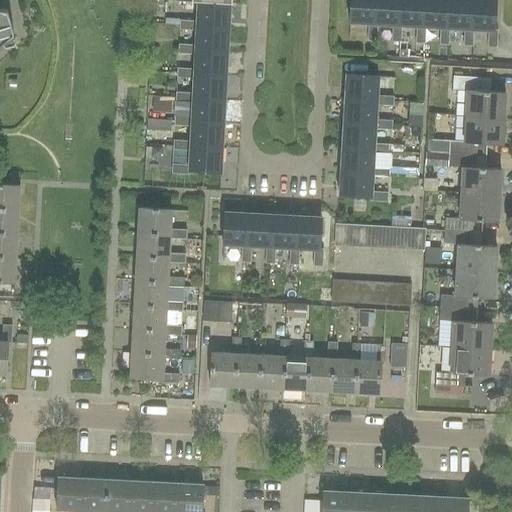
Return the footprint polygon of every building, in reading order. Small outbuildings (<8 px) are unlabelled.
[(370,22),(369,38),(369,41),(378,41),(379,23),(375,22),(375,0),(351,0),(350,21),(370,22)] [(379,23),(394,23),(393,42),(401,42),(402,24),(399,24),(400,0),(375,0),(375,22),(379,23)] [(423,25),(424,0),(400,0),(399,24),(402,24),(418,25),(417,43),(426,44),(427,26),(423,25)] [(447,27),(448,0),(424,0),(423,25),(427,26),(442,26),(441,45),(450,46),(451,27),(447,27)] [(473,0),(448,0),(447,27),(451,27),(466,28),(465,47),(474,48),(475,28),(472,28),(473,0)] [(475,28),(490,29),(489,45),(489,48),(497,48),(498,28),(496,28),(497,0),(473,0),(472,28),(475,28)] [(229,27),(230,3),(198,2),(197,22),(181,21),(180,30),(197,31),(197,26),(229,27)] [(0,44),(14,33),(7,9),(0,8),(0,44)] [(197,26),(197,31),(196,45),(179,44),(179,53),(195,54),(196,50),(227,51),(229,27),(197,26)] [(177,77),(194,78),(194,74),(226,75),(227,51),(196,50),(195,54),(194,70),(178,69),(177,77)] [(224,99),(226,75),(194,74),(194,78),(193,92),(177,91),(176,100),(192,101),(193,98),(224,99)] [(379,100),(379,104),(395,105),(396,96),(379,95),(380,75),(348,74),(346,98),(379,100)] [(467,115),(505,118),(506,93),(483,92),(483,78),(454,76),(453,88),(468,88),(467,115)] [(153,98),(152,112),(170,113),(171,99),(153,98)] [(191,122),(223,123),(224,99),(193,98),(192,101),(192,116),(175,115),(175,124),(191,125),(191,122)] [(379,100),(346,98),(345,122),(378,124),(377,127),(394,128),(394,120),(378,119),(379,104),(379,100)] [(503,145),(505,118),(467,115),(465,140),(450,139),(450,153),(479,155),(480,144),(503,145)] [(410,117),(409,127),(421,128),(422,118),(410,117)] [(148,120),(148,130),(159,130),(159,121),(148,120)] [(222,147),(223,123),(191,122),(191,125),(190,140),(174,139),(174,148),(190,149),(190,146),(222,147)] [(345,122),(343,146),(376,148),(376,151),(392,152),(393,143),(376,142),(377,127),(378,124),(345,122)] [(190,146),(190,149),(189,164),(173,164),(172,172),(190,173),(190,170),(220,171),(222,147),(190,146)] [(376,148),(343,146),(342,170),(375,172),(375,175),(391,176),(391,167),(375,166),(376,151),(376,148)] [(478,168),(479,155),(450,153),(450,154),(427,153),(426,167),(464,169),(462,193),(500,196),(502,170),(478,168)] [(375,172),(342,170),(340,194),(372,196),(372,200),(389,201),(390,191),(374,190),(375,175),(375,172)] [(0,208),(19,210),(20,186),(0,184),(0,208)] [(499,222),(500,196),(462,193),(461,217),(446,217),(446,231),(474,233),(475,221),(499,222)] [(0,232),(18,234),(19,210),(0,208),(0,232)] [(171,234),(171,238),(186,239),(186,229),(171,228),(172,210),(140,208),(139,232),(171,234)] [(247,245),(249,214),(224,213),(223,243),(244,244),(243,260),(252,261),(252,245),(247,245)] [(272,246),(273,215),(249,214),(247,245),(252,245),(268,246),(267,262),(276,262),(277,246),(272,246)] [(298,216),(273,215),(272,246),(277,246),(292,247),(291,263),(300,263),(301,247),(297,247),(298,216)] [(323,217),(298,216),(297,247),(301,247),(316,248),(315,264),(324,265),(325,247),(321,247),(323,217)] [(336,246),(347,247),(349,225),(337,224),(336,246)] [(349,225),(347,247),(358,247),(359,225),(349,225)] [(359,225),(358,247),(369,248),(370,226),(359,225)] [(370,226),(369,248),(380,248),(382,226),(370,226)] [(382,226),(380,248),(391,249),(392,227),(382,226)] [(392,227),(391,249),(401,249),(402,227),(392,227)] [(402,227),(401,249),(412,250),(413,228),(402,227)] [(413,228),(412,250),(425,251),(426,229),(413,228)] [(460,242),(458,270),(496,272),(498,246),(474,245),(474,233),(446,231),(445,241),(460,242)] [(0,256),(16,258),(18,234),(0,232),(0,256)] [(139,232),(137,256),(169,258),(169,261),(184,262),(185,253),(170,252),(171,238),(171,234),(139,232)] [(0,281),(15,282),(16,258),(0,256),(0,281)] [(137,256),(136,281),(169,282),(168,286),(184,287),(185,278),(168,277),(169,261),(169,258),(137,256)] [(496,272),(458,270),(457,296),(442,295),(441,307),(470,309),(471,298),(495,299),(496,272)] [(322,297),(322,274),(302,274),(301,297),(322,297)] [(332,302),(344,303),(346,281),(333,280),(332,302)] [(169,282),(136,281),(135,305),(168,306),(167,311),(183,312),(183,302),(168,301),(168,286),(169,282)] [(344,303),(355,303),(356,281),(346,281),(344,303)] [(356,281),(355,303),(366,304),(367,282),(356,281)] [(378,282),(367,282),(366,304),(377,304),(378,282)] [(388,305),(389,283),(378,282),(377,304),(388,305)] [(398,305),(400,284),(389,283),(388,305),(398,305)] [(400,284),(398,305),(411,306),(412,284),(400,284)] [(233,303),(205,302),(204,322),(232,323),(233,303)] [(306,318),(307,304),(287,304),(286,317),(306,318)] [(135,305),(133,329),(166,331),(166,334),(181,335),(182,326),(167,325),(167,311),(168,306),(135,305)] [(470,309),(441,307),(440,319),(455,320),(454,346),(491,349),(493,324),(469,322),(470,309)] [(361,312),(361,325),(375,326),(375,313),(361,312)] [(4,341),(0,340),(0,373),(7,374),(9,342),(21,343),(22,326),(5,325),(4,341)] [(133,329),(132,352),(165,354),(165,358),(180,359),(181,350),(165,349),(166,334),(166,331),(133,329)] [(189,336),(188,349),(196,349),(197,337),(189,336)] [(237,353),(241,353),(242,337),(233,336),(232,353),(212,351),(210,385),(235,386),(237,353)] [(237,353),(235,386),(259,387),(261,354),(265,355),(266,338),(257,338),(256,354),(241,353),(237,353)] [(259,387),(283,389),(285,356),(289,356),(290,340),(281,339),(280,355),(265,355),(261,354),(259,387)] [(285,356),(283,389),(308,390),(309,357),(313,357),(314,341),(305,340),(304,357),(289,356),(285,356)] [(309,357),(308,390),(332,391),(334,359),(337,359),(338,342),(329,342),(328,358),(313,357),(309,357)] [(358,360),(362,360),(363,344),(353,343),(352,360),(337,359),(334,359),(332,391),(356,393),(358,360)] [(376,361),(362,360),(358,360),(356,393),(381,394),(383,362),(386,362),(387,345),(377,345),(376,361)] [(392,345),(391,367),(407,368),(408,346),(392,345)] [(491,349),(454,346),(452,373),(437,372),(436,385),(465,387),(466,375),(490,376),(491,349)] [(165,354),(132,352),(130,377),(162,379),(162,383),(179,384),(179,375),(164,374),(165,358),(165,354)] [(81,510),(83,479),(59,477),(57,509),(77,510),(76,511),(86,511),(81,510)] [(105,511),(107,480),(83,479),(81,510),(86,511),(101,511),(100,511),(110,511),(105,511)] [(129,511),(131,482),(107,480),(105,511),(110,511),(113,511),(129,511)] [(129,511),(153,511),(155,483),(131,482),(129,511)] [(177,511),(179,484),(155,483),(153,511),(177,511)] [(201,511),(203,486),(179,484),(177,511),(201,511)] [(347,511),(349,493),(325,492),(323,511),(347,511)] [(371,511),(373,494),(349,493),(347,511),(371,511)] [(371,511),(396,511),(397,495),(373,494),(371,511)] [(420,511),(421,497),(397,495),(396,511),(420,511)] [(420,511),(444,511),(445,498),(421,497),(420,511)] [(444,511),(468,511),(469,499),(445,498),(444,511)]
